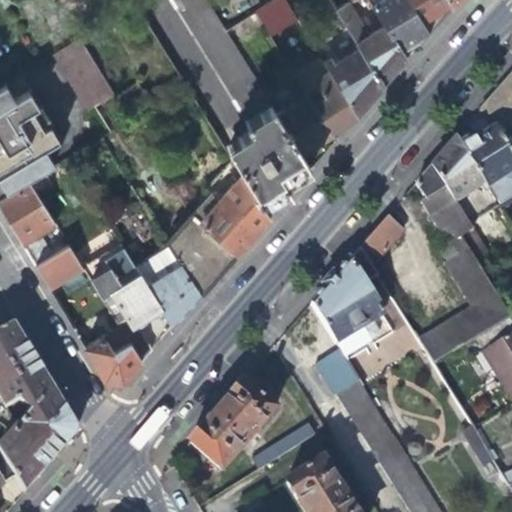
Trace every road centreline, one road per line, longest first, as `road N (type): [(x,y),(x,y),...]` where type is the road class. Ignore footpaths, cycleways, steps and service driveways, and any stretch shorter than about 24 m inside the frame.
road 1 (residential): [(508,0),(119,450)]
road 2 (residential): [(119,450),(0,250)]
